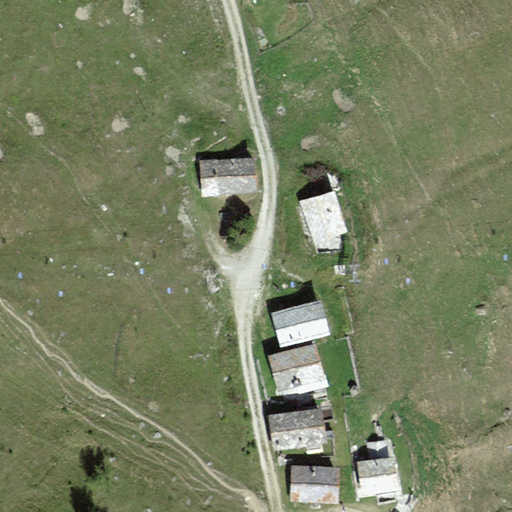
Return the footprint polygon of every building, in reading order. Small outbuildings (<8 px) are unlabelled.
[(252,160),(202,163),(204,192),(231,190),(253,188),(252,160)] [(344,231),(332,194),(304,204),(307,213),(316,240),(344,231)] [(327,332),(319,304),(275,316),(282,344),(327,332)] [(322,377),(314,347),(272,359),(279,388),(322,377)] [(319,411),(272,418),(276,447),(323,440),(319,411)] [(392,459),(359,463),(363,492),(396,488),(394,470),(392,459)] [(337,471),(295,469),(293,498),(309,499),(335,501),(337,471)]
